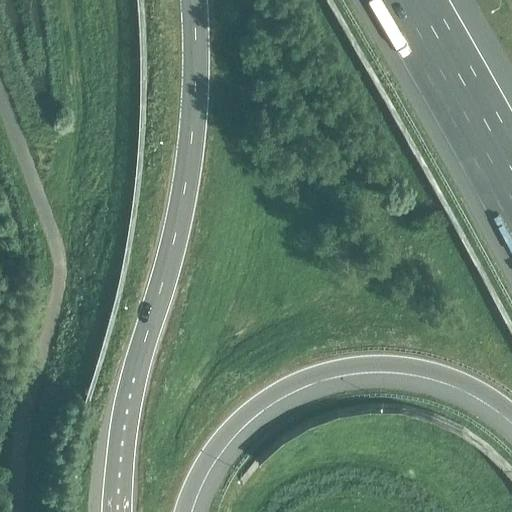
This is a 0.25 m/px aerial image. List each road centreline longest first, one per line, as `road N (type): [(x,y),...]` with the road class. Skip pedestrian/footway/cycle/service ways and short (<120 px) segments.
road 1 (motorway): [(192,0),(189,158),(171,254),(132,382),(116,511)]
road 2 (motorway): [(184,511),(211,451),(263,398),(321,374),(371,364),(432,371),(511,412)]
road 3 (motorway): [(405,0),(511,187)]
